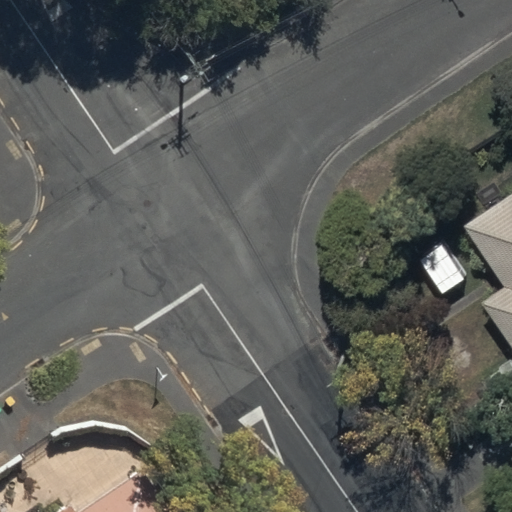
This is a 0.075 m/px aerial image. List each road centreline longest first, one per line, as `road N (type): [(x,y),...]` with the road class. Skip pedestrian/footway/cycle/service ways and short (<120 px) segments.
road 1 (residential): [(158,219),(480,0)]
road 2 (residential): [(158,219),(357,511)]
road 3 (residential): [(13,0),(158,219)]
road 4 (residential): [(0,326),(158,219)]
